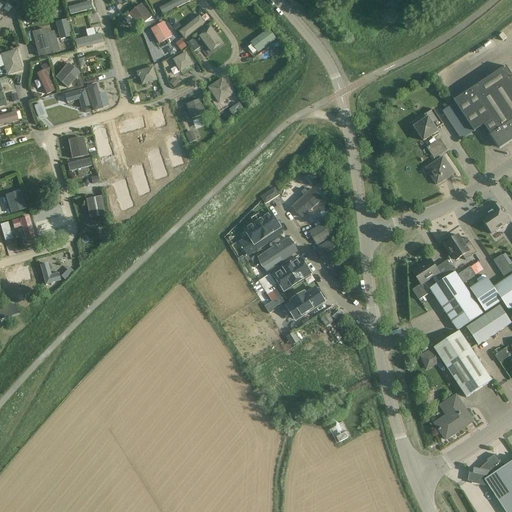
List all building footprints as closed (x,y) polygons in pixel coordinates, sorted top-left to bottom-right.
[(91,0),(68,6),(71,15),(94,8),(91,0)] [(189,0),(175,0),(159,8),(162,15),(190,2),(189,0)] [(152,18),(142,5),(130,14),(140,27),(152,18)] [(200,15),(181,32),(187,39),(207,22),(200,15)] [(70,36),(66,21),(56,23),(60,39),(70,36)] [(172,38),(163,24),(151,31),(159,46),(172,38)] [(177,24),(173,28),(177,33),(181,29),(177,24)] [(95,27),(86,29),(87,36),(76,38),(78,47),(104,43),(102,32),(96,33),(95,27)] [(223,44),(211,28),(200,37),(211,52),(223,44)] [(47,35),(46,29),(32,33),(38,56),(52,53),(52,52),(58,51),(53,33),(47,35)] [(259,53),(276,40),(269,30),(251,43),(259,53)] [(181,39),(176,43),(182,50),(187,46),(181,39)] [(194,39),(187,44),(193,53),(200,48),(194,39)] [(285,47),(278,52),(282,57),(289,52),(285,47)] [(16,51),(15,50),(12,51),(12,52),(1,56),(7,75),(21,70),(16,55),(17,54),(16,51)] [(194,65),(186,52),(173,60),(181,73),(194,65)] [(47,63),(41,66),(46,79),(53,76),(47,63)] [(79,74),(67,64),(56,78),(67,88),(79,74)] [(157,80),(153,67),(138,72),(142,85),(157,80)] [(455,103),(452,105),(457,112),(462,119),(467,126),(469,124),(474,132),(484,125),(499,148),(511,139),(511,75),(506,67),(453,101),(455,103)] [(172,80),(169,83),(175,88),(178,84),(172,80)] [(233,95),(222,80),(209,89),(219,104),(233,95)] [(99,97),(96,86),(87,88),(93,112),(102,110),(102,109),(107,107),(104,95),(99,97)] [(89,108),(84,90),(64,96),(66,104),(78,100),(81,111),(89,108)] [(16,93),(10,95),(12,102),(18,100),(16,93)] [(206,114),(200,100),(187,105),(192,119),(206,114)] [(173,122),(168,108),(155,113),(159,127),(173,122)] [(443,125),(433,110),(425,115),(428,118),(416,126),(418,130),(416,131),(423,142),(438,132),(436,129),(443,125)] [(0,115),(0,124),(20,120),(18,111),(0,115)] [(447,118),(452,125),(462,119),(457,112),(447,118)] [(176,122),(169,125),(171,131),(178,128),(176,122)] [(135,140),(131,124),(102,132),(104,140),(110,138),(112,147),(135,140)] [(179,132),(172,134),(175,140),(182,138),(179,132)] [(190,132),(186,134),(191,143),(195,141),(190,132)] [(87,156),(83,138),(68,141),(72,159),(87,156)] [(151,169),(143,146),(129,151),(137,174),(151,169)] [(128,166),(124,153),(110,157),(112,163),(111,164),(112,167),(110,168),(111,171),(128,166)] [(453,173),(442,158),(429,166),(432,170),(428,173),(437,185),(445,180),(444,179),(453,173)] [(321,178),(318,169),(303,174),(306,183),(312,181),(315,180),(321,178)] [(275,188),(261,197),(265,205),(280,196),(275,188)] [(304,196),(291,208),(302,219),(323,200),(312,188),(308,192),(305,189),(301,193),(304,196)] [(26,209),(20,192),(6,196),(11,213),(26,209)] [(105,215),(101,197),(86,200),(89,218),(105,215)] [(507,215),(499,203),(492,208),(495,212),(483,220),(482,218),(481,219),(485,224),(483,225),(486,230),(488,229),(491,234),(510,222),(506,216),(507,215)] [(113,205),(109,211),(117,216),(121,210),(113,205)] [(253,226),(243,232),(247,238),(238,244),(247,257),(284,234),(271,214),(262,220),(258,214),(249,220),(253,226)] [(29,215),(12,221),(15,229),(22,226),(28,243),(38,239),(29,215)] [(5,240),(14,238),(9,221),(0,223),(5,240)] [(330,237),(322,224),(309,232),(317,245),(330,237)] [(462,241),(458,235),(452,239),(451,237),(442,243),(450,256),(452,255),(456,261),(463,256),(466,261),(477,253),(470,242),(465,246),(462,241)] [(271,249),(257,258),(267,272),(297,253),(288,238),(281,243),(279,240),(278,240),(270,244),(269,246),(271,249)] [(340,252),(331,239),(315,250),(324,265),(338,257),(336,254),(340,252)] [(511,270),(502,255),(493,261),(504,277),(511,271),(511,270)] [(250,259),(255,267),(256,268),(260,266),(254,256),(250,259)] [(283,271),(272,278),(282,294),(311,276),(301,260),(291,266),(289,263),(281,268),(283,271)] [(427,281),(435,276),(439,283),(455,273),(447,261),(436,268),(430,260),(412,272),(420,285),(421,286),(422,285),(427,281)] [(341,275),(336,261),(327,264),(333,279),(341,275)] [(50,274),(47,263),(40,265),(45,284),(60,280),(58,272),(50,274)] [(259,269),(253,273),(256,278),(262,274),(262,273),(259,269)] [(455,273),(439,283),(430,289),(457,331),(483,314),(455,273)] [(266,293),(270,290),(269,289),(274,286),(276,285),(269,275),(259,282),(266,293)] [(511,275),(493,288),(487,278),(470,289),(485,312),(502,301),(508,311),(511,308),(511,275)] [(420,285),(412,290),(419,300),(427,295),(421,286),(420,285)] [(280,296),(274,286),(269,289),(270,290),(276,299),(280,296)] [(286,307),(295,322),(326,303),(316,287),(306,294),(304,292),(290,301),(291,303),(286,307)] [(282,299),(280,296),(276,299),(279,304),(281,307),(285,304),(282,299)] [(276,299),(265,307),(268,312),(279,304),(276,299)] [(15,304),(0,308),(0,320),(18,315),(15,304)] [(511,324),(500,307),(466,329),(478,346),(511,324)] [(433,310),(417,318),(419,322),(435,314),(433,310)] [(328,313),(320,319),(326,327),(334,321),(328,313)] [(492,381),(459,332),(435,348),(420,356),(426,370),(442,362),(466,398),(492,381)] [(294,333),(287,337),(293,346),(299,341),(294,333)] [(471,418),(456,396),(440,406),(447,416),(435,424),(445,440),(459,431),(459,430),(460,430),(460,429),(460,428),(460,427),(457,423),(460,422),(461,424),(471,418)] [(505,511),(511,511),(511,461),(506,466),(502,465),(495,455),(487,460),(488,462),(479,470),(474,469),(473,473),(469,472),(467,481),(472,482),(471,484),(484,486),(487,484),(505,511)]
